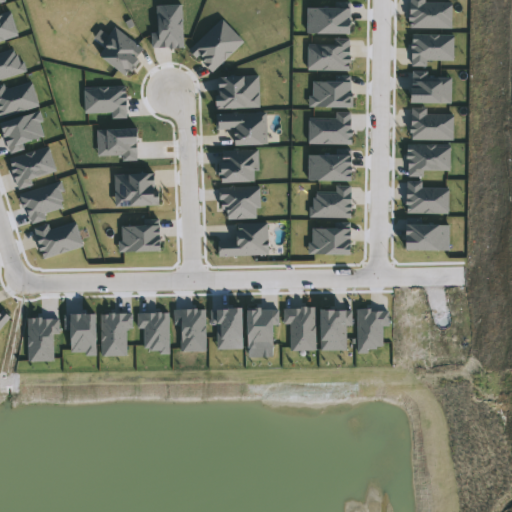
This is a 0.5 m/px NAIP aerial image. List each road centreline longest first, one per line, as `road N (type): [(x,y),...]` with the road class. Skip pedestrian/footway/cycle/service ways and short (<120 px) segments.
road 1 (residential): [(447,277),(21,280)]
road 2 (residential): [(381,0),(381,278)]
road 3 (residential): [(193,280),(187,114),(168,91)]
